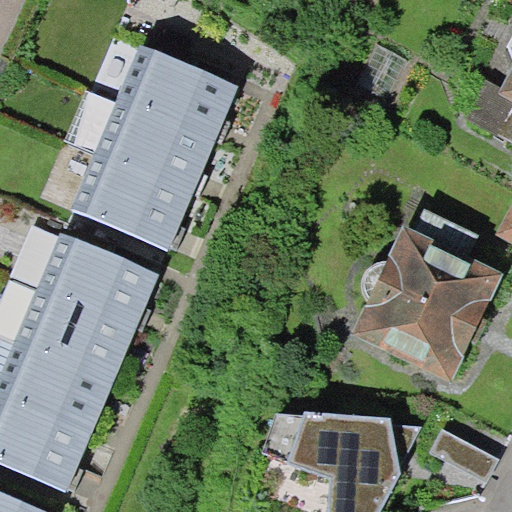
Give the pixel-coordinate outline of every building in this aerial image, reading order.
[(159,59),(90,222),(171,256),(240,93),(159,59)] [(511,212),(500,236),(511,242),(511,212)] [(511,277),(410,231),(357,345),(459,392),(511,278),(511,277)] [(77,251),(0,435),(0,454),(74,486),(159,285),(77,251)] [(387,415),(299,410),(279,457),(330,467),(328,511),(367,511),(399,458),(414,428),(387,430),(387,415)] [(0,511),(42,511),(0,493),(0,511)]
